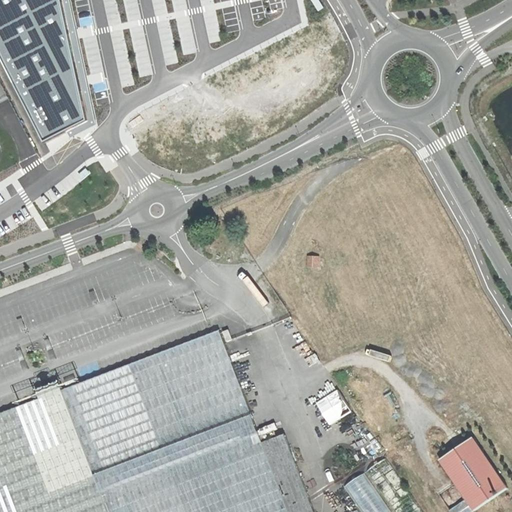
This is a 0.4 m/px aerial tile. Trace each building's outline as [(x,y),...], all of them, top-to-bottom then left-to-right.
[(0,0),(0,51),(43,137),(87,115),(69,34),(62,0),(0,0)] [(334,75),(312,33),(258,61),(269,82),(280,103),(334,75)] [(231,342),(237,340),(233,330),(227,332),(231,342)] [(0,511),(318,511),(290,437),(267,446),(223,331),(80,386),(65,391),(61,381),(37,390),(41,400),(32,403),(0,414),(0,511)] [(319,402),(332,424),(358,410),(345,387),(319,402)] [(476,511),(510,489),(476,440),(443,462),(476,511)] [(395,511),(369,471),(347,485),(361,508),(355,511),(395,511)]
